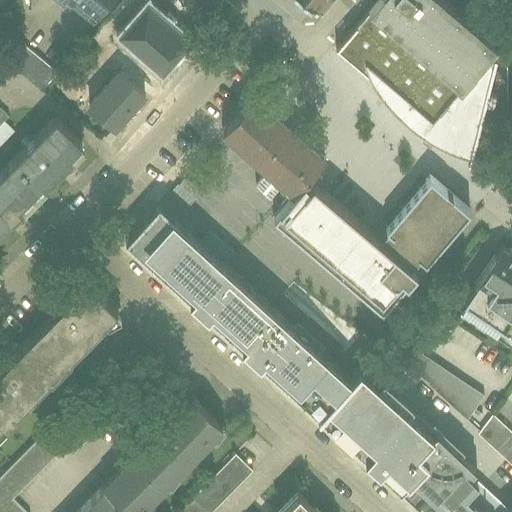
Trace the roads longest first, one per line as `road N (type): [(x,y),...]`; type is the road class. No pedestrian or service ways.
road 1 (residential): [(65,205),(301,430)]
road 2 (residential): [(255,0),(65,205)]
road 3 (unknown): [(59,511),(160,403),(197,328)]
